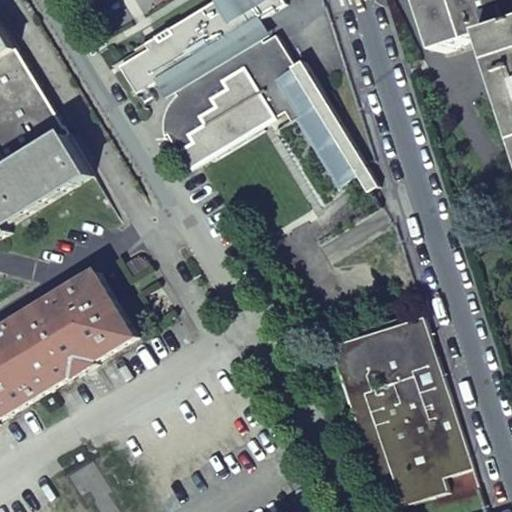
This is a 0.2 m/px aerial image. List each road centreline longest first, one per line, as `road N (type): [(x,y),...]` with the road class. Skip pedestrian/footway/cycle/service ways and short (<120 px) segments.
road 1 (residential): [(511,479),(357,0)]
road 2 (unknown): [(242,329),(353,511)]
